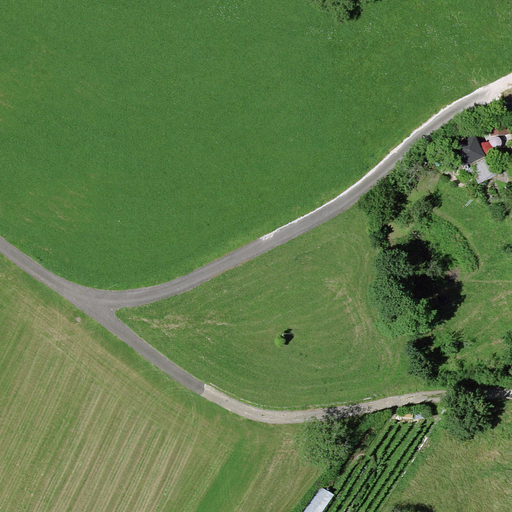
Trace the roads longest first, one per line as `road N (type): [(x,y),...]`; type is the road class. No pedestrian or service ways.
road 1 (unclassified): [(0,243),(87,299),(183,284),(334,209),(495,89)]
road 2 (track): [(87,299),(204,390),(266,415),(296,419),(436,398),(511,397)]
